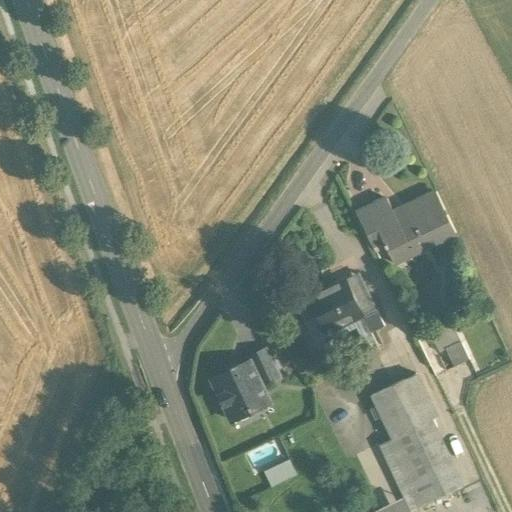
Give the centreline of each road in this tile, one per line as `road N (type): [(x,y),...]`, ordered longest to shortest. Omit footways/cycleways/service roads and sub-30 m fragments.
road 1 (residential): [(155,370),(181,348),(431,0)]
road 2 (tertiary): [(155,370),(21,0)]
road 3 (tertiary): [(211,511),(155,370)]
